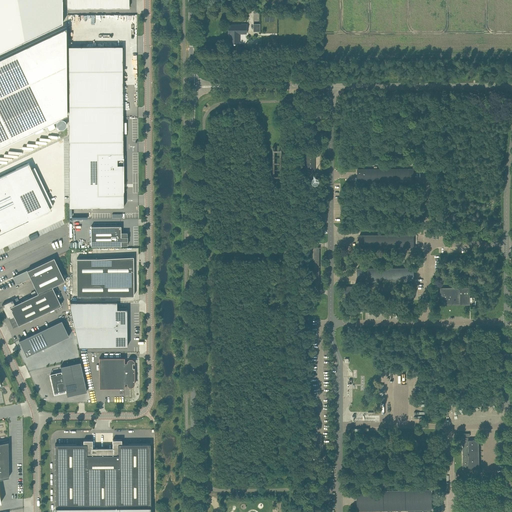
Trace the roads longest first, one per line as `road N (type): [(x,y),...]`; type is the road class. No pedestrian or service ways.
road 1 (unclassified): [(35,416),(137,415),(150,397),(147,0)]
road 2 (tertiary): [(194,511),(190,87)]
road 3 (unclassified): [(190,87),(511,85)]
